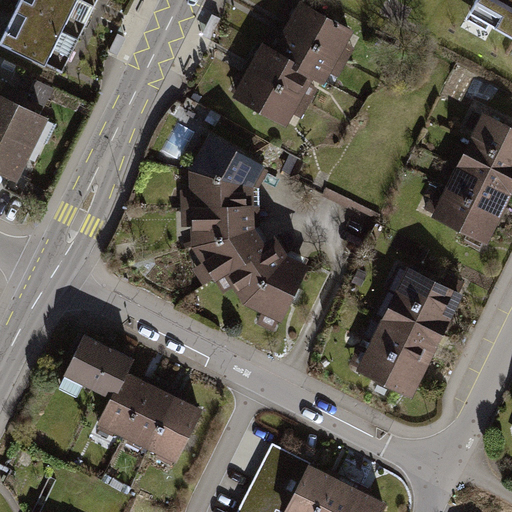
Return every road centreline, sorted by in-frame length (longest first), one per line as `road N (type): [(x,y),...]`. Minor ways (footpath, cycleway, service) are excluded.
road 1 (primary): [(51,275),(182,0)]
road 2 (unknown): [(290,374),(346,237),(331,215),(270,192)]
road 3 (residential): [(51,275),(257,379)]
road 4 (residential): [(257,379),(415,460),(450,467)]
road 5 (residential): [(511,330),(450,467)]
road 6 (residential): [(257,379),(194,511)]
